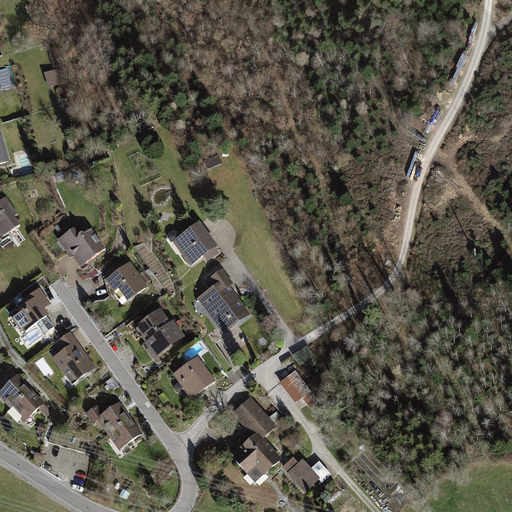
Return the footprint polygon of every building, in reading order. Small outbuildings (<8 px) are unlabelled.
[(2,134),(0,134),(0,163),(9,161),(2,134)] [(62,172),(54,176),(57,182),(65,178),(62,172)] [(18,213),(6,196),(0,200),(0,237),(1,238),(21,223),(15,215),(18,213)] [(217,246),(199,221),(172,240),(189,265),(217,246)] [(78,264),(103,249),(91,228),(81,234),(76,226),(57,237),(62,246),(66,243),(78,264)] [(147,287),(130,262),(105,279),(121,304),(147,287)] [(223,334),(250,314),(229,286),(233,282),(223,268),(202,283),(206,290),(196,297),(223,334)] [(43,291),(10,312),(22,331),(48,314),(44,308),(51,303),(43,291)] [(170,321),(161,308),(134,325),(155,356),(185,336),(173,319),(170,321)] [(69,385),(95,366),(70,332),(53,344),(58,352),(54,355),(61,365),(57,368),(69,385)] [(300,366),(316,357),(309,345),(293,355),(300,366)] [(214,380),(196,353),(170,371),(188,397),(214,380)] [(295,369),(280,380),(295,400),(310,389),(295,369)] [(0,397),(20,422),(42,404),(18,373),(0,387),(0,397)] [(254,482),(281,459),(263,439),(277,427),(251,398),(233,413),(252,435),(240,445),(242,448),(231,457),(254,482)] [(118,449),(143,432),(120,400),(96,418),(118,449)] [(298,463),(294,458),(282,469),(305,493),(321,478),(303,459),(298,463)]
